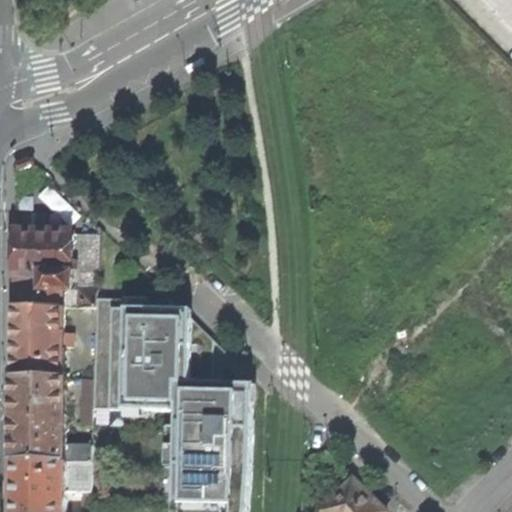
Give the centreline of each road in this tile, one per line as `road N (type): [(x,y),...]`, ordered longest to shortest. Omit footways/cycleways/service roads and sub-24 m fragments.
road 1 (unclassified): [(436,511),(189,272)]
road 2 (residential): [(0,137),(98,91),(125,59)]
road 3 (residential): [(125,59),(95,51),(0,95)]
road 4 (residential): [(233,0),(125,59)]
